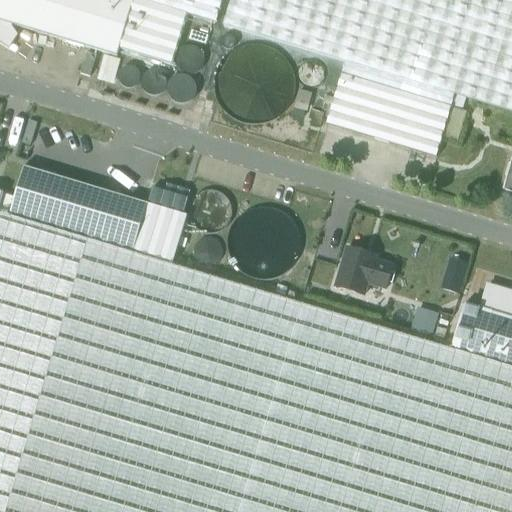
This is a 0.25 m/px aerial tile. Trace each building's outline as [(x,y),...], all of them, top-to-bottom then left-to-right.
[(0,0),(0,22),(68,43),(80,0),(0,0)] [(137,0),(80,0),(68,43),(117,58),(119,50),(171,66),(186,15),(137,0)] [(137,0),(186,15),(214,23),(220,0),(137,0)] [(511,0),(229,0),(222,27),(345,63),(455,95),(511,112),(511,0)] [(455,95),(345,63),(326,125),(436,157),(455,95)] [(131,255),(147,205),(24,168),(9,218),(131,255)] [(511,511),(511,369),(450,350),(131,255),(9,218),(0,215),(0,200),(2,194),(0,193),(0,511),(511,511)] [(172,212),(168,224),(178,227),(182,215),(172,212)] [(385,289),(392,266),(374,260),(375,256),(347,247),(335,285),(365,294),(368,284),(385,289)] [(511,369),(511,318),(464,304),(450,350),(511,369)] [(410,331),(431,337),(438,314),(417,308),(410,331)] [(436,327),(432,340),(442,343),(446,330),(436,327)]
